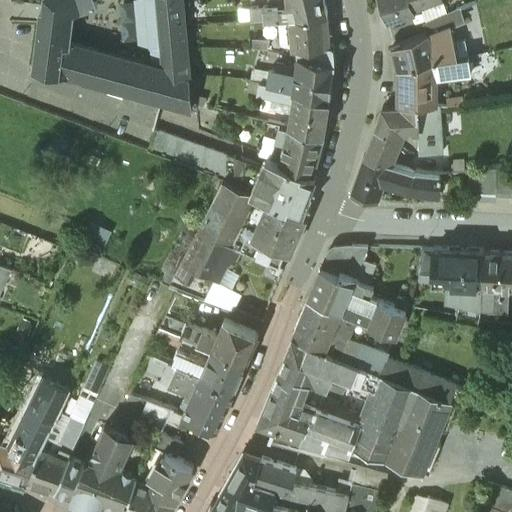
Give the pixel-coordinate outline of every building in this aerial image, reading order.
[(46,0),(46,3),(43,3),(39,29),(34,65),(60,72),(64,37),(68,10),(74,7),(74,1),(73,0),(46,0)] [(162,65),(64,37),(60,72),(160,101),(191,110),(183,0),(161,0),(165,47),(162,65)] [(289,0),(290,7),(278,8),(278,4),(264,5),(264,7),(265,18),(291,16),(327,13),(324,0),(289,0)] [(380,0),(387,19),(401,15),(414,10),(412,4),(410,0),(380,0)] [(459,0),(437,0),(444,13),(453,7),(462,4),(459,0)] [(472,0),(462,4),(453,7),(466,41),(496,30),(485,0),(472,0)] [(264,7),(250,8),(251,19),(265,18),(264,7)] [(327,13),(291,16),(293,47),(297,47),(297,54),(335,61),(335,47),(334,46),(333,44),(331,44),(330,44),(327,13)] [(387,19),(386,20),(390,33),(406,28),(401,15),(387,19)] [(432,39),(393,49),(398,68),(435,60),(442,59),(441,54),(436,55),(433,40),(432,39)] [(441,54),(438,39),(433,40),(436,55),(441,54)] [(335,61),(297,54),(294,76),(269,70),(266,84),(329,99),(335,61)] [(398,68),(397,68),(398,106),(421,105),(436,105),(436,76),(471,72),(468,55),(442,59),(435,60),(398,68)] [(260,82),(252,80),(249,90),(257,92),(260,82)] [(266,84),(260,82),(257,92),(257,93),(292,102),(288,125),(323,134),(329,99),(266,84)] [(398,106),(382,106),(364,156),(388,163),(400,129),(421,129),(421,105),(398,106)] [(288,125),(279,123),(276,139),(280,140),(278,151),(281,152),(279,160),(313,173),(323,134),(288,125)] [(235,159),(194,146),(184,143),(154,131),(148,153),(222,181),(232,185),(236,174),(235,159)] [(442,145),(416,141),(413,170),(415,170),(439,173),(442,145)] [(279,160),(268,156),(263,168),(241,160),(239,166),(240,173),(236,174),(232,185),(256,193),(261,195),(269,199),(303,213),(311,192),(310,191),(316,174),(279,160)] [(439,173),(415,170),(415,171),(388,163),(364,156),(351,190),(377,198),(383,181),(409,189),(436,193),(439,173)] [(511,167),(496,169),(495,195),(511,195),(511,167)] [(496,169),(468,171),(468,194),(495,195),(496,169)] [(232,185),(222,181),(199,226),(213,233),(215,236),(231,245),(231,244),(280,266),(285,254),(252,241),(269,199),(261,195),(256,193),(232,185)] [(303,213),(269,199),(252,241),(285,254),(289,256),(306,214),(303,213)] [(231,245),(215,236),(213,233),(199,226),(182,261),(214,277),(231,245)] [(369,246),(346,245),(337,246),(328,251),(322,267),(321,267),(309,296),(343,310),(364,260),(369,246)] [(446,249),(424,248),(417,273),(432,274),(438,275),(438,267),(445,267),(446,249)] [(483,251),(446,249),(445,267),(438,267),(438,275),(432,274),(431,284),(458,285),(457,315),(481,320),(483,251)] [(511,252),(483,251),(481,320),(503,321),(504,293),(498,293),(498,288),(511,288),(511,252)] [(364,260),(343,310),(362,318),(371,297),(375,287),(368,284),(376,265),(364,260)] [(214,277),(182,261),(171,283),(178,286),(199,295),(206,297),(214,277)] [(0,266),(0,297),(10,270),(0,266)] [(199,295),(178,286),(161,322),(190,335),(196,322),(188,319),(199,295)] [(343,310),(309,296),(293,334),(294,335),(327,348),(334,330),(375,347),(382,330),(369,324),(371,321),(362,318),(343,310)] [(400,308),(371,297),(362,318),(371,321),(369,324),(382,330),(395,336),(407,306),(409,301),(403,299),(400,308)] [(215,331),(196,322),(190,335),(193,337),(212,345),(246,360),(246,359),(258,332),(224,317),(217,334),(215,331)] [(190,335),(161,322),(156,333),(189,347),(193,337),(190,335)] [(375,347),(334,330),(327,348),(340,354),(367,365),(375,347)] [(327,348),(294,335),(272,389),(318,406),(324,393),(339,399),(344,387),(328,381),(333,369),(340,354),(327,348)] [(206,359),(178,346),(177,348),(154,337),(149,348),(178,361),(201,371),(206,359)] [(246,360),(212,345),(206,359),(201,371),(235,386),(246,360)] [(178,361),(149,348),(141,367),(170,379),(178,361)] [(70,386),(44,374),(42,376),(33,372),(40,355),(28,349),(20,367),(15,366),(4,390),(30,402),(25,413),(50,427),(51,428),(70,386)] [(367,365),(340,354),(333,369),(353,377),(347,391),(368,400),(403,414),(421,370),(386,356),(380,370),(367,365)] [(201,371),(178,361),(170,379),(188,388),(184,396),(189,398),(184,411),(217,426),(235,386),(201,371)] [(98,362),(87,384),(99,389),(109,368),(98,362)] [(457,384),(421,370),(403,414),(439,428),(457,384)] [(157,383),(137,375),(130,390),(152,398),(157,383)] [(403,414),(368,400),(360,421),(318,406),(272,389),(258,421),(307,438),(349,449),(352,443),(422,471),(439,428),(403,414)] [(169,407),(147,398),(139,419),(159,427),(163,417),(165,417),(169,407)] [(25,413),(25,412),(10,446),(0,443),(0,471),(27,480),(42,446),(50,427),(25,413)] [(85,421),(72,415),(67,424),(80,430),(81,430),(85,421)] [(107,422),(91,456),(86,458),(85,458),(71,451),(54,489),(71,495),(71,497),(100,507),(100,505),(119,511),(124,511),(137,475),(154,444),(107,422)] [(61,446),(58,453),(42,446),(27,480),(53,489),(71,451),(80,430),(67,424),(58,444),(61,446)] [(184,442),(161,430),(154,444),(177,455),(184,442)] [(154,444),(137,475),(124,511),(168,511),(194,464),(154,444),(154,443),(154,444)] [(262,456),(245,450),(215,504),(235,511),(257,511),(258,511),(252,508),(253,503),(277,511),(294,511),(295,506),(291,505),(292,500),(271,496),(275,486),(255,479),(262,456)] [(296,468),(262,456),(255,479),(275,486),(271,496),(292,500),(344,511),(349,492),(292,480),(296,468)] [(349,492),(344,511),(346,511),(372,511),(389,475),(356,466),(349,492)] [(511,488),(491,483),(484,502),(511,511),(511,488)] [(417,496),(411,511),(443,511),(446,504),(429,498),(429,500),(417,496)] [(346,511),(344,511),(292,500),(291,505),(295,506),(294,511),(346,511)] [(235,511),(215,504),(211,502),(206,511),(235,511)]
